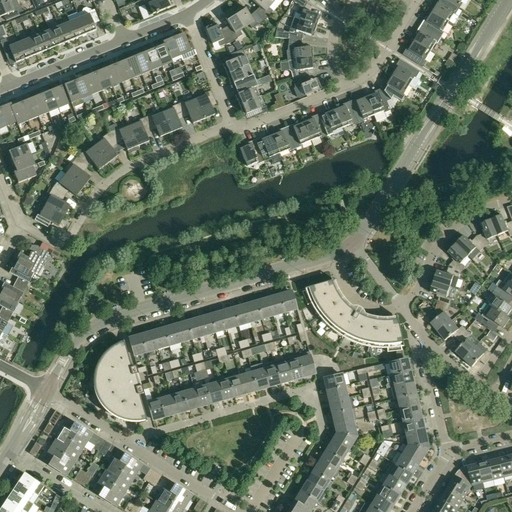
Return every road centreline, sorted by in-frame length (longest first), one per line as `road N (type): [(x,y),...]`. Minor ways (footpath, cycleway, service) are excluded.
road 1 (tertiary): [(45,391),(88,328),(352,244)]
road 2 (tertiary): [(352,244),(507,0)]
road 3 (residential): [(20,226),(66,242),(131,166),(236,132)]
road 4 (residential): [(125,439),(311,392)]
road 5 (residential): [(401,303),(452,226),(511,199)]
road 6 (residential): [(237,511),(125,439)]
road 7 (residential): [(236,132),(184,15)]
road 8 (residential): [(11,84),(126,38)]
